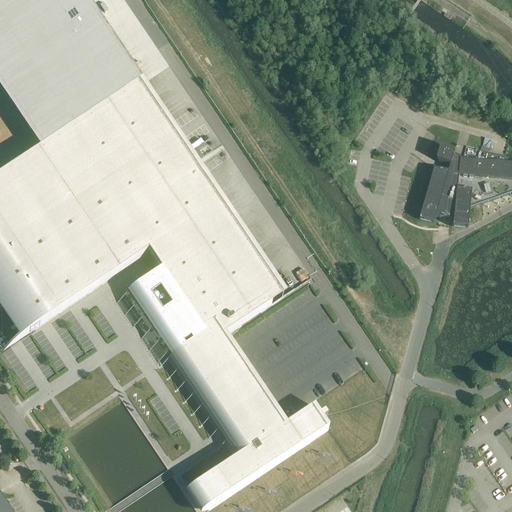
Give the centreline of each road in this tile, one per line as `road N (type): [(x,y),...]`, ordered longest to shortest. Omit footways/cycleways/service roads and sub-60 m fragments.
road 1 (unclassified): [(295,511),(376,457),(406,377)]
road 2 (unclassified): [(76,511),(0,398)]
